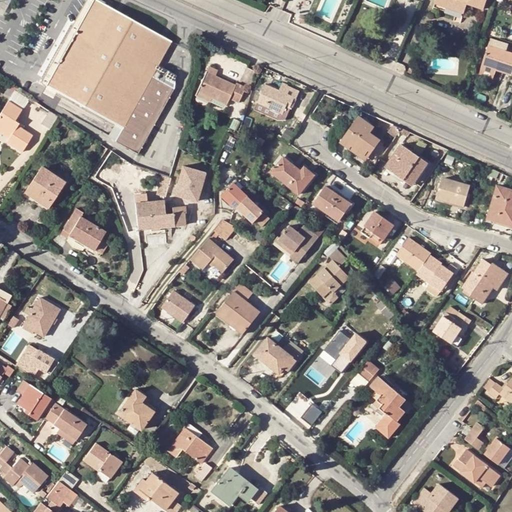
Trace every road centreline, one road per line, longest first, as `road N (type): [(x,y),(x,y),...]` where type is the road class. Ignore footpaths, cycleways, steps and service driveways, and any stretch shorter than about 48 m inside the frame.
road 1 (residential): [(0,230),(174,343),(376,503)]
road 2 (residential): [(158,0),(511,159)]
road 3 (residential): [(511,135),(198,0)]
road 4 (residential): [(511,247),(416,220),(301,135)]
road 5 (residential): [(499,343),(376,503)]
